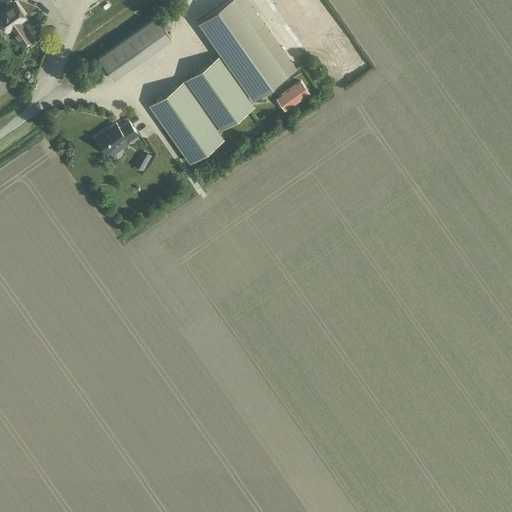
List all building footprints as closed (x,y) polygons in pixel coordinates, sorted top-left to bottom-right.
[(286,75),(232,0),(228,0),(198,22),(253,99),(286,75)] [(25,16),(16,3),(0,14),(0,22),(7,32),(13,28),(16,33),(14,35),(23,46),(34,38),(21,19),(25,16)] [(171,38),(156,17),(98,58),(113,79),(171,38)] [(219,56),(186,80),(220,128),(253,104),(219,56)] [(302,81),(283,95),(291,106),(310,92),(302,81)] [(183,82),(150,105),(189,161),(223,137),(183,82)] [(137,130),(145,126),(140,118),(133,122),(137,130)] [(96,139),(107,154),(127,139),(129,141),(139,135),(129,121),(120,127),(116,122),(107,129),(109,130),(96,139)]
